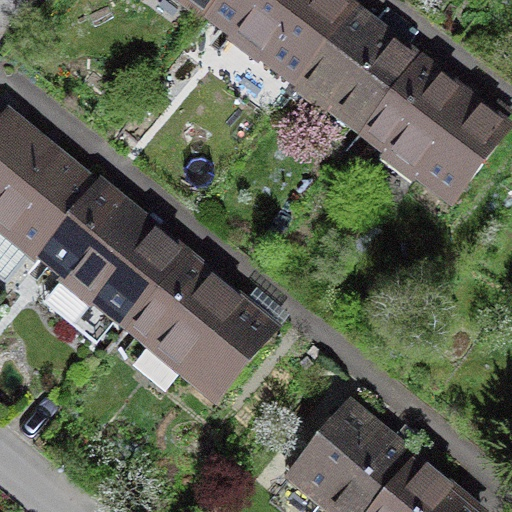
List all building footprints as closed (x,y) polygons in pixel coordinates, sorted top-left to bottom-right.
[(182,0),(206,18),(220,0),(182,0)] [(264,57),(299,84),(353,13),(336,0),(220,0),(206,18),(208,20),(210,16),(235,35),(237,32),(265,54),(264,57)] [(363,132),(417,61),(385,37),(353,13),(299,84),(301,85),(303,82),(332,105),(330,107),(363,132)] [(454,202),(508,131),(462,96),(417,61),(363,132),(389,152),(390,150),(419,172),(417,174),(454,202)] [(0,227),(39,259),(98,186),(96,185),(94,189),(50,153),(6,117),(0,124),(0,227)] [(129,327),(186,259),(142,223),(98,186),(39,259),(40,260),(43,256),(67,276),(69,274),(97,297),(95,299),(129,327)] [(218,400),(275,332),(230,295),(186,259),(129,327),(218,400)] [(373,511),(415,462),(381,435),(348,408),(292,477),(323,503),(315,511),(373,511)] [(475,511),(448,490),(415,462),(373,511),(475,511)]
